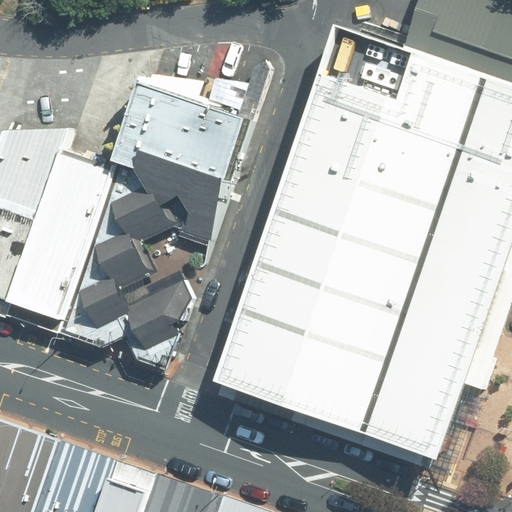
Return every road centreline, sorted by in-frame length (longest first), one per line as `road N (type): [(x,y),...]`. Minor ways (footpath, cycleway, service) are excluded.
road 1 (secondary): [(285,465),(0,369)]
road 2 (secondary): [(285,465),(343,467),(478,511)]
